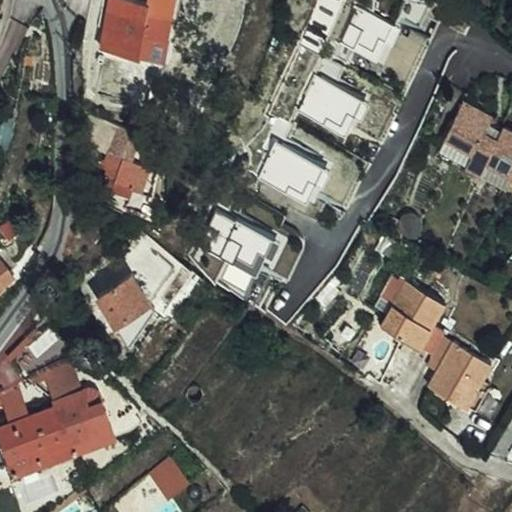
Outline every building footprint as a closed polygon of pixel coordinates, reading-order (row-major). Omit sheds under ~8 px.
[(103,45),(176,58),(180,33),(174,32),(177,11),(151,7),(150,13),(110,7),(103,45)] [(305,76),(310,79),(315,73),(335,84),(321,111),(339,120),(355,88),(348,84),(369,42),(332,23),(305,76)] [(302,101),(321,111),(335,84),(315,73),(310,79),(312,80),(302,101)] [(498,109),(471,95),(452,134),(478,147),(473,157),(472,160),(511,179),(511,120),(510,120),(504,132),(490,126),(498,109)] [(478,147),(452,134),(446,143),(473,157),(478,147)] [(312,200),(329,163),(277,139),(260,176),(312,200)] [(103,169),(150,185),(159,160),(103,140),(100,150),(105,152),(103,159),(106,160),(103,169)] [(214,206),(198,243),(260,270),(276,233),(214,206)] [(0,286),(20,269),(6,252),(0,257),(0,286)] [(120,315),(154,291),(136,263),(102,288),(120,315)] [(429,330),(454,285),(416,264),(391,310),(429,330)] [(480,389),(493,364),(504,344),(466,324),(442,369),(480,389)] [(59,388),(87,380),(79,351),(51,360),(59,388)] [(493,364),(480,389),(488,394),(501,368),(493,364)] [(59,388),(60,394),(33,403),(15,409),(3,413),(17,458),(118,428),(108,391),(93,395),(87,380),(59,388)] [(12,400),(15,409),(33,403),(30,395),(12,400)] [(170,495),(192,479),(172,454),(151,470),(170,495)]
